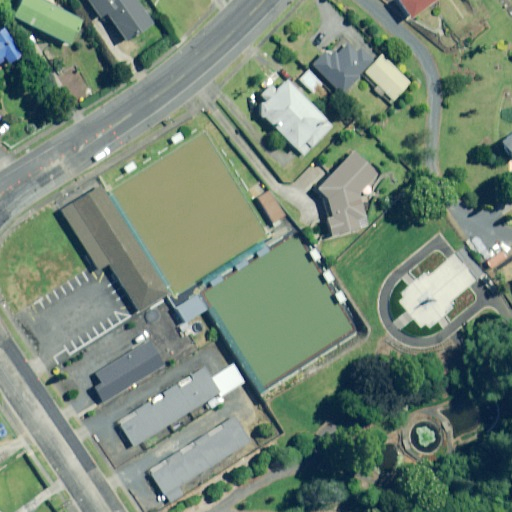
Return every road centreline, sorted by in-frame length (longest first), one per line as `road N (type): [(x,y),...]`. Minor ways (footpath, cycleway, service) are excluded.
road 1 (primary): [(265,0),(151,101),(0,195)]
road 2 (primary): [(0,356),(105,511)]
